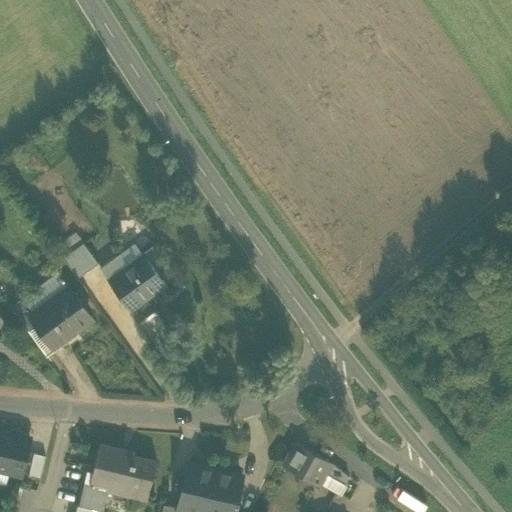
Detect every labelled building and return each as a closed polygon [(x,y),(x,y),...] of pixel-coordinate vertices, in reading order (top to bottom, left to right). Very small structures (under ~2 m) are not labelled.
[(55,247),(63,257),(70,252),(63,241),(55,247)] [(63,257),(77,277),(98,262),(84,243),(70,252),(63,257)] [(107,278),(130,309),(165,284),(143,252),(107,278)] [(457,271),(463,278),(475,267),(469,261),(457,271)] [(57,271),(22,296),(33,311),(53,296),(54,298),(70,287),(57,271)] [(39,321),(54,342),(73,328),(74,329),(91,317),(70,287),(54,298),(53,296),(33,311),(32,311),(39,321)] [(10,305),(27,329),(39,321),(32,311),(33,311),(22,296),(10,305)] [(169,331),(156,312),(139,324),(153,342),(169,331)] [(0,471),(8,473),(9,469),(23,472),(30,440),(0,432),(0,471)] [(131,493),(147,496),(155,460),(117,451),(119,447),(99,442),(89,482),(89,483),(106,487),(109,488),(110,485),(132,490),(131,493)] [(284,463),(321,484),(326,475),(333,464),(330,463),(295,443),(284,463)] [(45,455),(34,452),(28,476),(39,478),(45,455)] [(186,509),(197,511),(204,511),(215,469),(188,462),(178,507),(186,509)] [(326,475),(343,485),(349,476),(333,464),(326,475)] [(232,511),(241,475),(215,469),(204,511),(232,511)] [(0,483),(6,485),(8,473),(0,471),(0,483)] [(100,511),(102,511),(107,491),(106,490),(106,487),(89,483),(89,482),(84,481),(78,506),(100,511)] [(109,488),(131,493),(132,490),(110,485),(109,488)] [(131,493),(109,488),(106,487),(106,490),(107,491),(146,500),(147,496),(131,493)] [(161,511),(177,511),(178,507),(163,503),(161,511)]
